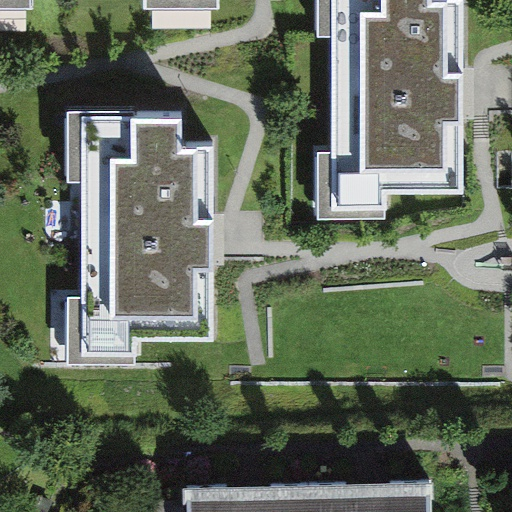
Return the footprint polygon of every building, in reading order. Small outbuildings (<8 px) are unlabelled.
[(317,137),(317,209),(389,210),(389,191),(463,191),(463,0),(315,0),(315,23),(329,24),(329,137),(317,137)] [(70,285),(72,356),(139,354),(138,325),(219,322),(213,129),(183,130),(182,89),(67,93),(70,167),(82,167),(85,285),(70,285)] [(429,511),(429,477),(367,479),(368,511),(429,511)] [(368,511),(367,479),(306,481),(307,511),(368,511)] [(307,511),(306,481),(245,482),(245,511),(307,511)] [(245,511),(245,482),(184,484),(184,511),(245,511)]
